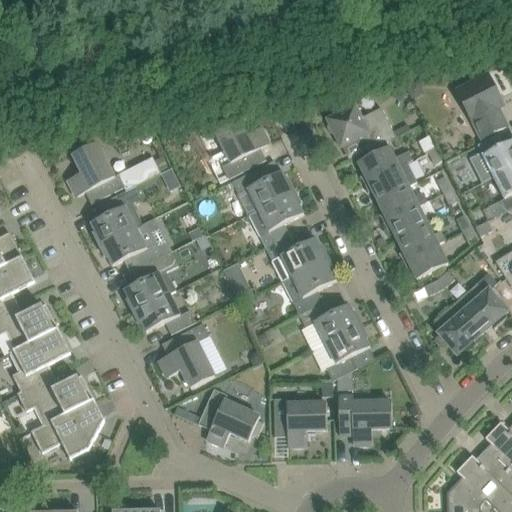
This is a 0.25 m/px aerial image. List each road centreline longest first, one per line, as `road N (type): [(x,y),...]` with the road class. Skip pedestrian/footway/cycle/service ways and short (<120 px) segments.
road 1 (residential): [(208,473),(166,450),(25,160)]
road 2 (residential): [(445,422),(291,122)]
